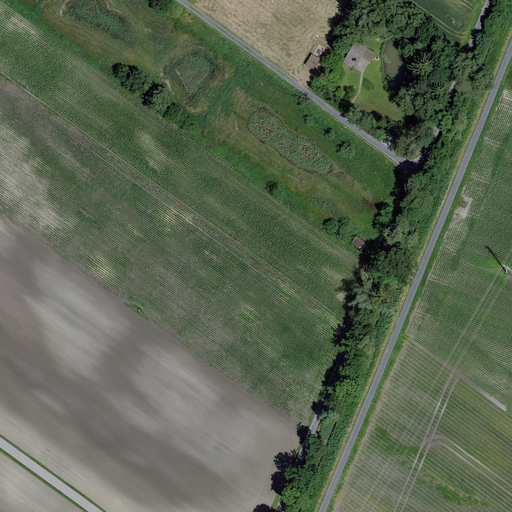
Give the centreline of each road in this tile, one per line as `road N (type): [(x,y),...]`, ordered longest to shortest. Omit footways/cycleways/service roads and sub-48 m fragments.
road 1 (track): [(277,511),(488,0)]
road 2 (track): [(511,49),(326,511)]
road 3 (track): [(180,0),(416,173)]
